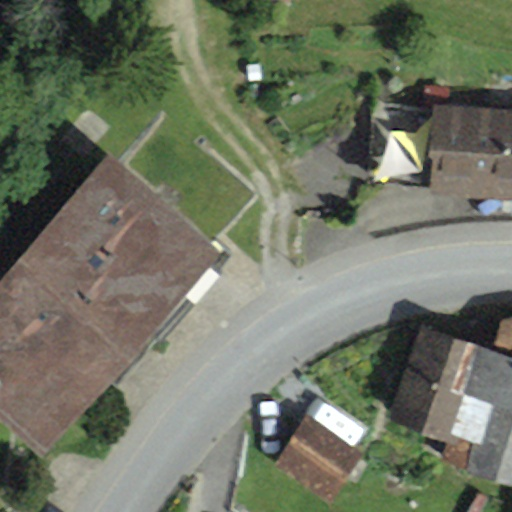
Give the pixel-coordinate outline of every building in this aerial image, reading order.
[(430,186),(429,196),(511,200),(511,109),(435,105),(435,112),(374,109),(370,182),(430,186)] [(162,110),(117,161),(214,244),(258,194),(162,110)] [(117,161),(110,154),(0,280),(0,420),(45,459),(225,254),(214,244),(117,161)] [(422,327),(389,418),(447,441),(445,460),(511,481),(511,316),(502,320),(494,349),(422,327)] [(365,453),(308,415),(275,464),(331,502),(365,453)]
